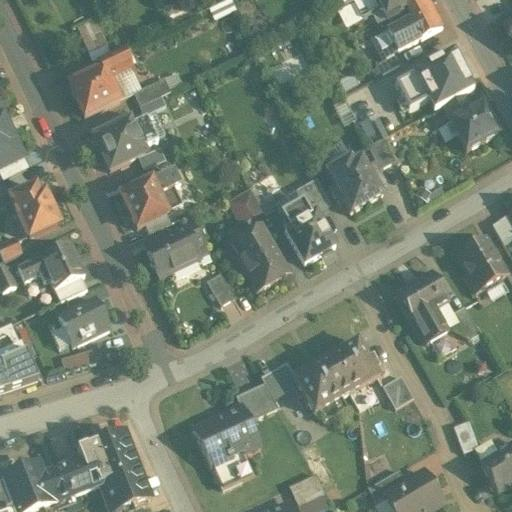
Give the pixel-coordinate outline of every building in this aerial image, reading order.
[(157,0),(166,18),(180,12),(174,0),(157,0)] [(336,0),(342,11),(352,6),(349,0),(336,0)] [(398,16),(425,2),(424,0),(349,0),(352,6),(360,20),(380,10),(387,22),(398,16)] [(441,31),(425,2),(398,16),(402,25),(386,34),(397,54),(441,31)] [(511,23),(503,28),(511,45),(511,23)] [(381,65),(393,58),(397,54),(386,34),(369,43),(381,65)] [(106,47),(87,56),(92,66),(97,63),(111,57),(106,47)] [(101,72),(68,88),(84,121),(118,104),(107,82),(130,72),(120,52),(111,57),(97,63),(101,72)] [(453,55),(412,76),(413,78),(394,88),(402,103),(405,101),(410,111),(407,113),(408,115),(428,105),(440,98),(444,107),(432,113),(433,115),(442,110),(463,99),(473,94),(466,81),(467,80),(461,68),(459,68),(453,55)] [(381,65),(375,68),(380,78),(398,68),(393,58),(381,65)] [(140,94),(130,72),(107,82),(118,104),(133,97),(140,94)] [(140,94),(133,97),(139,110),(160,100),(170,95),(163,82),(140,94)] [(365,85),(340,97),(354,126),(379,114),(365,85)] [(428,105),(432,113),(444,107),(440,98),(428,105)] [(482,108),(471,114),(463,99),(442,110),(450,125),(449,126),(465,155),(498,138),(482,108)] [(160,100),(139,110),(143,119),(165,109),(160,100)] [(21,158),(0,115),(0,167),(20,158),(21,158)] [(128,126),(94,142),(109,175),(137,161),(143,159),(141,154),(156,147),(145,124),(131,131),(128,126)] [(395,164),(382,141),(367,150),(379,173),(395,164)] [(316,160),(325,176),(347,163),(338,146),(316,160)] [(159,152),(143,159),(137,161),(143,175),(165,165),(159,152)] [(20,158),(0,167),(0,179),(1,183),(26,170),(20,158)] [(352,167),(349,162),(347,163),(325,176),(333,190),(328,193),(336,207),(341,204),(349,218),(381,200),(360,163),(352,167)] [(150,184),(120,198),(136,232),(144,229),(167,218),(158,199),(179,189),(172,174),(151,185),(150,184)] [(310,219),(314,217),(315,218),(330,210),(316,182),(294,194),(301,205),(302,205),(310,219)] [(44,195),(34,200),(31,193),(33,191),(33,190),(10,201),(13,209),(13,210),(28,242),(59,228),(44,195)] [(258,209),(264,220),(278,213),(271,201),(258,209)] [(279,218),(287,232),(310,219),(302,205),(301,205),(279,218)] [(287,232),(284,234),(303,268),(334,250),(315,218),(314,217),(310,219),(287,232)] [(167,218),(144,229),(149,238),(171,227),(167,218)] [(191,229),(144,251),(159,282),(208,258),(191,229)] [(256,231),(251,234),(248,229),(234,237),(237,242),(229,247),(230,248),(236,245),(243,258),(238,261),(257,294),(287,277),(267,244),(265,246),(256,231)] [(14,241),(0,247),(0,258),(3,265),(21,256),(14,241)] [(506,279),(484,241),(455,258),(467,278),(464,280),(474,298),(506,279)] [(68,246),(39,260),(39,261),(17,271),(24,286),(39,279),(43,287),(49,284),(54,293),(80,281),(84,279),(68,246)] [(6,271),(0,273),(0,291),(2,296),(15,290),(6,271)] [(432,276),(396,297),(425,347),(446,335),(434,314),(448,305),(432,276)] [(234,301),(220,277),(206,285),(220,309),(234,301)] [(80,281),(54,293),(60,305),(86,293),(80,281)] [(94,303),(58,320),(65,335),(60,338),(66,350),(71,348),(72,351),(108,334),(94,303)] [(479,337),(463,310),(451,317),(467,344),(479,337)] [(36,387),(10,328),(0,333),(0,375),(7,397),(36,387)] [(324,363),(346,399),(352,395),(377,381),(372,373),(380,369),(372,356),(365,360),(362,355),(356,344),(324,363)] [(362,355),(365,360),(372,356),(369,351),(362,355)] [(91,353),(61,362),(65,376),(95,366),(91,353)] [(346,399),(324,363),(294,380),(293,380),(297,388),(314,417),(318,414),(340,402),(346,399)] [(286,366),(260,381),(263,387),(272,403),(297,388),(293,380),(294,380),(286,366)] [(400,379),(381,390),(386,398),(394,413),(413,402),(400,379)] [(377,381),(352,395),(361,412),(386,398),(381,390),(377,381)] [(263,387),(235,400),(239,411),(241,410),(248,425),(277,412),(272,403),(263,387)] [(340,402),(318,414),(324,425),(347,412),(340,402)] [(239,411),(192,433),(210,472),(211,471),(222,494),(241,484),(231,462),(259,449),(248,425),(241,410),(239,411)] [(468,425),(453,430),(462,457),(477,451),(468,425)] [(116,440),(84,452),(99,492),(106,511),(126,511),(150,503),(130,452),(122,455),(116,440)] [(511,448),(480,467),(497,497),(511,488),(511,448)] [(38,470),(0,484),(0,487),(0,489),(0,488),(0,489),(8,511),(46,511),(53,510),(99,492),(84,452),(76,456),(80,466),(42,481),(38,470)] [(398,473),(367,491),(374,505),(383,500),(383,498),(405,485),(398,473)] [(405,485),(383,498),(383,500),(390,511),(435,511),(441,508),(422,475),(405,485)] [(314,479),(288,491),(298,511),(324,499),(314,479)] [(8,511),(0,489),(0,511),(8,511)]
